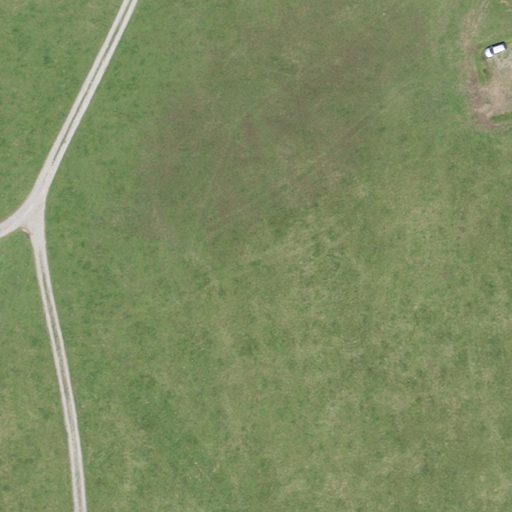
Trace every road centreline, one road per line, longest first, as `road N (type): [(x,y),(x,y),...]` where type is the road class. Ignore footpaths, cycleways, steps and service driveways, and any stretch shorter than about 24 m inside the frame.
road 1 (track): [(35,199),(37,265),(61,367),(77,511)]
road 2 (track): [(132,0),(35,199)]
